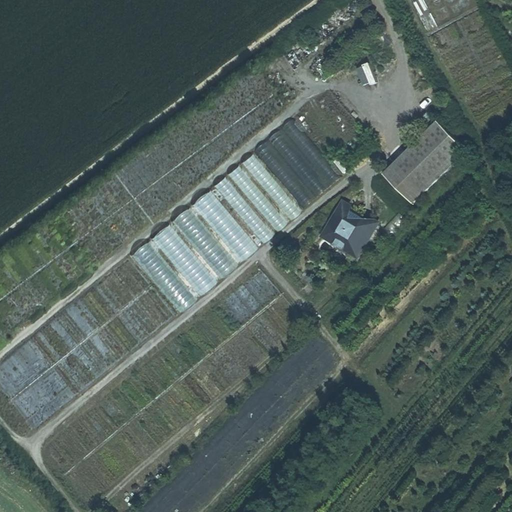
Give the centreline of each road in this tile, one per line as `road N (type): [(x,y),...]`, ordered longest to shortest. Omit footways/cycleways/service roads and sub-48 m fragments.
road 1 (track): [(323,0),(0,243)]
road 2 (track): [(511,219),(400,0)]
